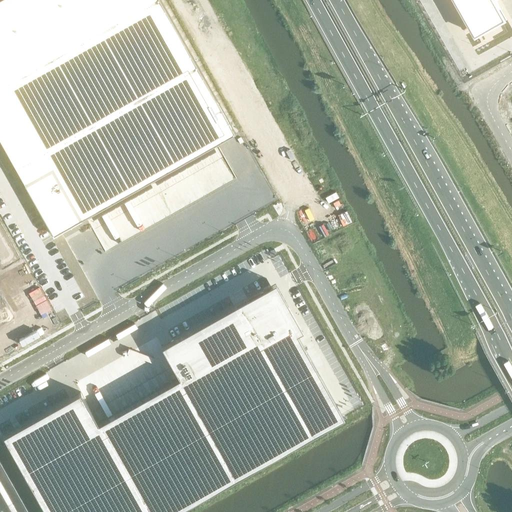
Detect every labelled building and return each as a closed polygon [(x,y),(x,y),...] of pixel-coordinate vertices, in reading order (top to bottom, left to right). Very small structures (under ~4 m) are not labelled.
[(159,0),(0,0),(0,140),(53,235),(234,133),(159,0)] [(457,0),(471,24),(476,34),(506,17),(500,8),(496,0),(457,0)] [(0,268),(1,268),(13,261),(18,258),(3,231),(0,226),(0,225),(0,268)] [(14,428),(2,435),(8,444),(45,511),(172,511),(343,417),(306,352),(303,347),(296,333),(272,290),(266,294),(263,288),(262,289),(247,298),(235,304),(233,305),(173,339),(172,340),(161,346),(179,377),(98,423),(80,391),(69,397),(68,398),(19,425),(14,428)] [(0,511),(29,511),(0,460),(0,511)]
